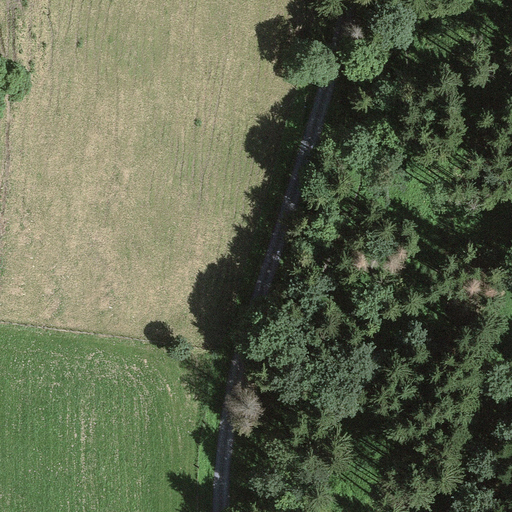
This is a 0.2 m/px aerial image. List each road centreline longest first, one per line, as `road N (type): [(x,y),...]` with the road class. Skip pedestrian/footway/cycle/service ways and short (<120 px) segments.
road 1 (track): [(221,511),(238,371),(347,0)]
road 2 (track): [(238,371),(266,435),(320,511)]
